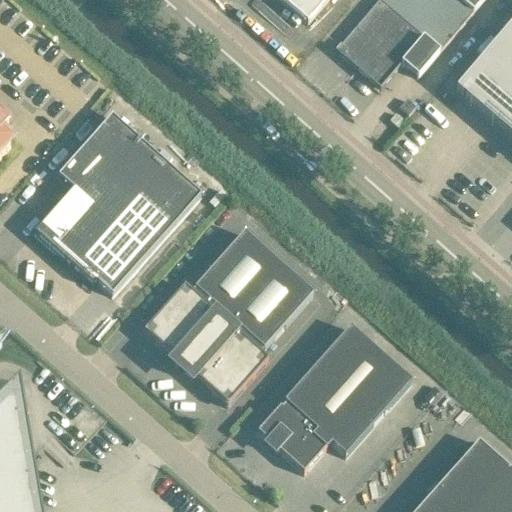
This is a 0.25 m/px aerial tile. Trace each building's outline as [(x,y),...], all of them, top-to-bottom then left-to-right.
[(275,0),(308,27),(330,0),(275,0)] [(382,0),(336,55),(381,93),(402,68),(418,82),(487,0),(382,0)] [(511,29),(456,95),(511,142),(511,29)] [(407,103),(399,112),(408,120),(416,111),(407,103)] [(112,301),(202,200),(112,120),(58,181),(59,182),(60,182),(73,194),(34,238),(64,265),(66,263),(81,275),(79,278),(94,292),(97,288),(112,301)] [(0,162),(11,150),(10,149),(9,150),(1,143),(8,135),(0,127),(0,162)] [(195,382),(228,411),(268,365),(261,359),(314,300),(245,239),(192,298),(185,291),(144,337),(177,366),(174,369),(192,385),(195,382)] [(346,462),(412,387),(350,333),(284,408),(286,409),(282,413),(258,437),(268,447),(270,445),(281,454),(279,456),(304,479),(327,453),(325,451),(329,447),(346,462)] [(32,507),(15,398),(0,413),(0,511),(40,511),(39,506),(32,507)] [(511,511),(511,477),(478,448),(421,511),(511,511)]
